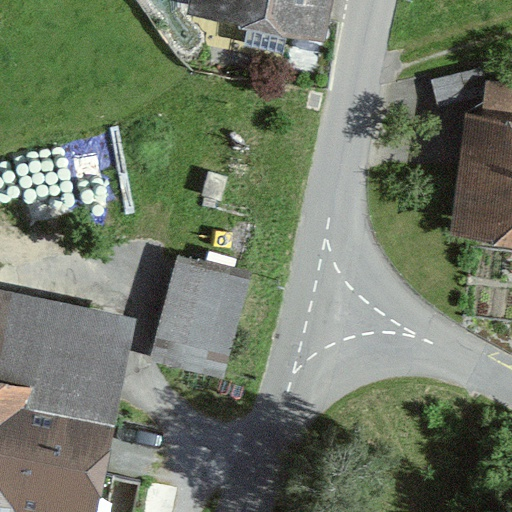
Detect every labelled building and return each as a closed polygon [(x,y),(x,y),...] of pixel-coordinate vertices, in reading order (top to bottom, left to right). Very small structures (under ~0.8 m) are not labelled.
[(212,0),(304,18),(307,0),(212,0)] [(433,78),(439,102),(486,92),(480,67),(433,78)] [(511,88),(489,86),(474,213),(511,217),(511,88)] [(220,198),(226,175),(208,170),(202,193),(220,198)] [(183,262),(159,352),(220,369),(245,279),(183,262)] [(0,511),(1,511),(5,496),(78,511),(104,511),(113,474),(89,469),(102,407),(0,385),(0,511)]
